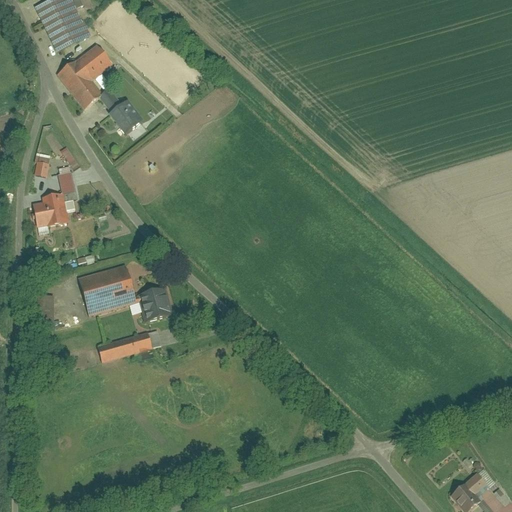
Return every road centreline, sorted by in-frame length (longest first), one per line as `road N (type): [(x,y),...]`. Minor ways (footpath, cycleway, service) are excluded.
road 1 (residential): [(41,72),(148,233),(237,329),(367,445)]
road 2 (residential): [(41,72),(13,222),(8,511)]
road 3 (unclassified): [(149,511),(367,445)]
road 4 (unclassified): [(367,445),(511,403)]
